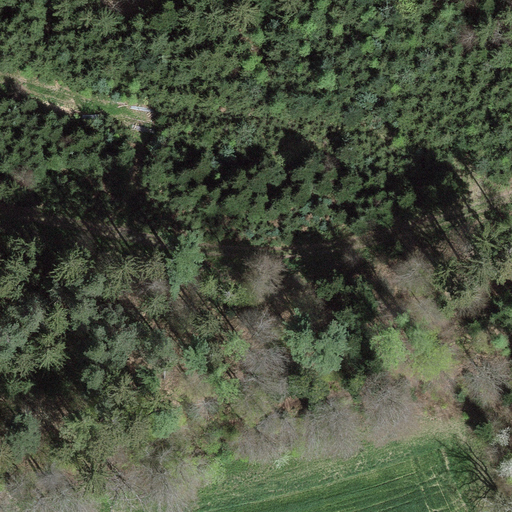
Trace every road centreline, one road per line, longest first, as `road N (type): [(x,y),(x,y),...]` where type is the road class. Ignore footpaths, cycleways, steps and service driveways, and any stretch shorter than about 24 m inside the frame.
road 1 (track): [(0,207),(259,253),(387,238),(511,196)]
road 2 (track): [(0,74),(144,110)]
